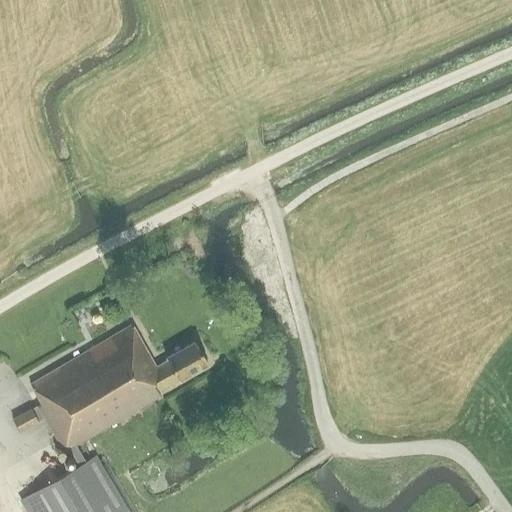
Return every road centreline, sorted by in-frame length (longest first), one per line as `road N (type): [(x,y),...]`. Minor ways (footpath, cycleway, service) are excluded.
road 1 (track): [(255,172),(274,218),(328,438),(338,449),(452,449),(505,511)]
road 2 (track): [(274,218),(332,177),(511,100)]
